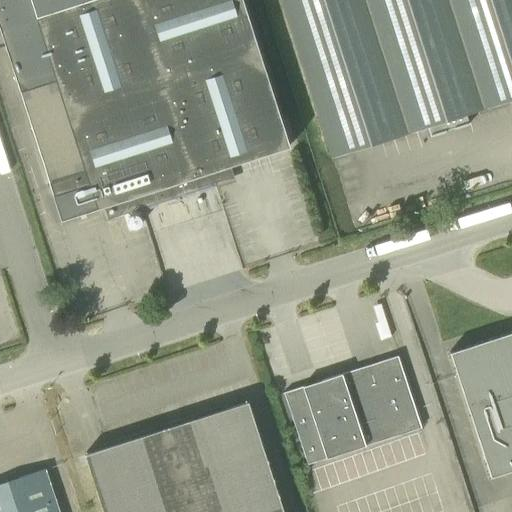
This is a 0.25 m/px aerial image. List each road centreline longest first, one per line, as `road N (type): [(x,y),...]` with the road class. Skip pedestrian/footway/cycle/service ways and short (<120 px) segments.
road 1 (unclassified): [(62,368),(511,219)]
road 2 (unknown): [(404,256),(484,490),(511,487)]
road 3 (unclassified): [(62,368),(0,183)]
